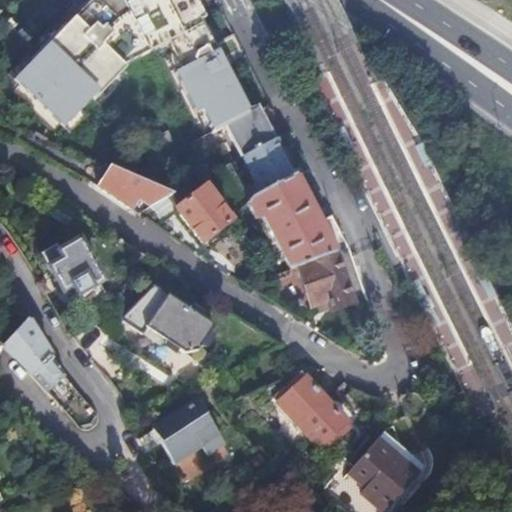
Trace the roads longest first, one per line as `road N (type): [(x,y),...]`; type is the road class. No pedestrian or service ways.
road 1 (residential): [(0,153),(368,376),(387,380),(404,370),(407,346),(236,0)]
road 2 (residential): [(0,368),(102,462),(120,468),(126,459),(123,431),(0,251)]
